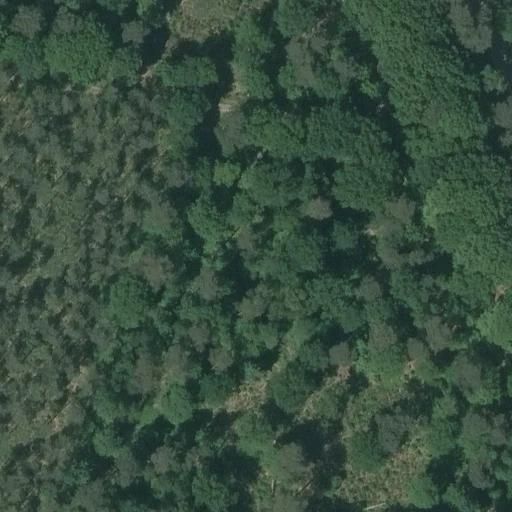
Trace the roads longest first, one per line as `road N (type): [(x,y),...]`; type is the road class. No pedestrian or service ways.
road 1 (track): [(339,0),(511,382)]
road 2 (track): [(0,80),(270,117),(395,123)]
